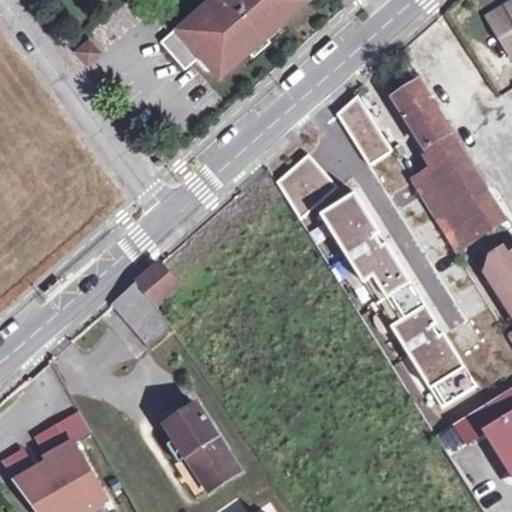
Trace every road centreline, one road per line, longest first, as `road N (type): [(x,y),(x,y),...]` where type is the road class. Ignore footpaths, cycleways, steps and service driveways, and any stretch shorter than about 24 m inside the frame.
road 1 (secondary): [(164,219),(390,17)]
road 2 (residential): [(2,0),(164,219)]
road 3 (secondary): [(0,362),(164,219)]
